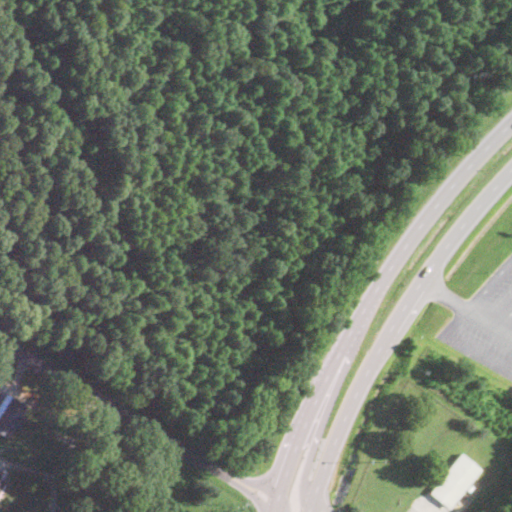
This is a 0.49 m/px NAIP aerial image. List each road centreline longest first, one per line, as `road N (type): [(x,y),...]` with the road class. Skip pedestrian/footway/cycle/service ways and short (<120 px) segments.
road 1 (trunk): [(511,123),(413,235),(369,300),(301,434),(273,511)]
road 2 (trunk): [(309,511),(397,319),(511,170)]
road 3 (residential): [(0,341),(276,501)]
road 4 (trunk): [(340,351),(338,391),(297,498),(307,511)]
